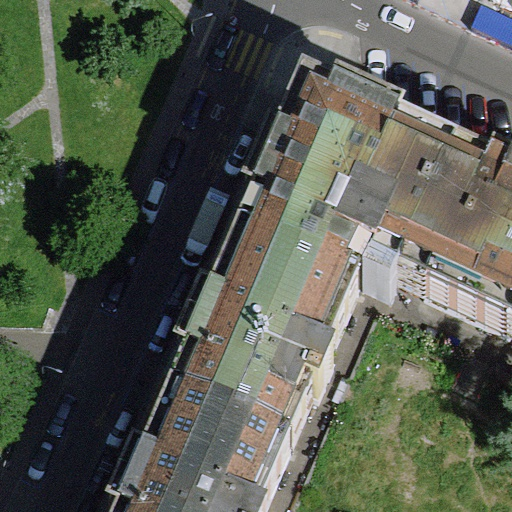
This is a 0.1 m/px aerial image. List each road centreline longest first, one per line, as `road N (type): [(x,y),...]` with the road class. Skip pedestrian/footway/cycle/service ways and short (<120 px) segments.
road 1 (residential): [(261,0),(45,511)]
road 2 (residential): [(346,0),(511,77)]
